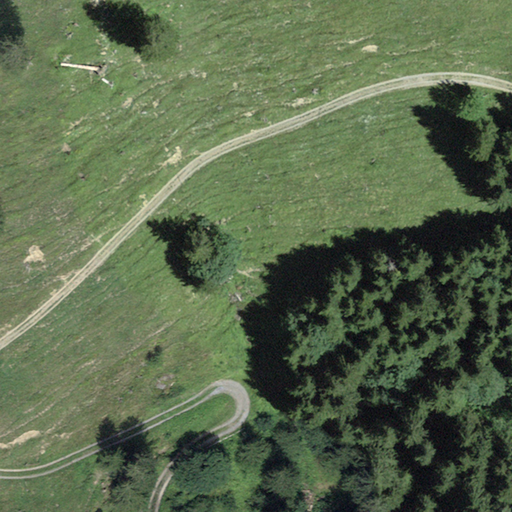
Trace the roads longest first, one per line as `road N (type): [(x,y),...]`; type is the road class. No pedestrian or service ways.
road 1 (track): [(511,89),(354,92),(197,166),(51,303),(0,340)]
road 2 (track): [(0,479),(25,477),(236,392),(244,407),(236,417),(170,462),(155,511)]
